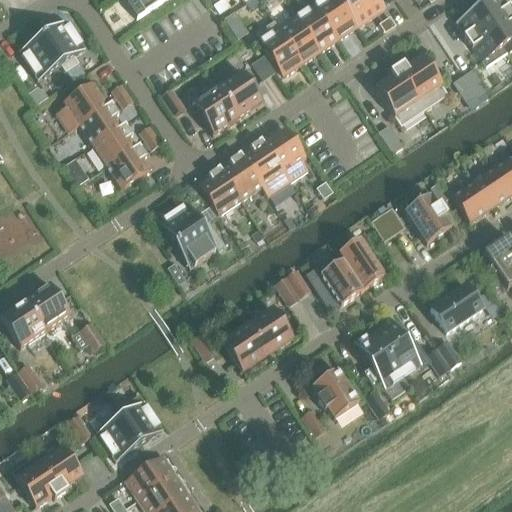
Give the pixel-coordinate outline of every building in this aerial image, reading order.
[(137,23),(171,0),(130,0),(142,18),(136,22),(137,23)] [(256,0),(252,0),(244,5),(246,8),(250,15),(261,7),(256,0)] [(357,32),(341,9),(335,0),(326,0),(314,8),(339,44),(357,32)] [(354,0),(335,0),(341,9),(354,0)] [(385,13),(376,0),(354,0),(341,9),(357,32),(385,13)] [(501,0),(495,0),(478,12),(509,56),(511,53),(511,14),(509,9),(508,10),(501,0)] [(230,12),(224,2),(213,9),(219,19),(230,12)] [(339,44),(314,8),(296,20),(321,56),(339,44)] [(478,12),(455,27),(463,40),(462,40),(473,57),(474,56),(485,72),(507,58),(509,56),(478,12)] [(248,37),(234,16),(224,23),(237,44),(248,37)] [(321,56),(296,20),(278,32),(303,68),(321,56)] [(396,30),(389,21),(379,28),(385,37),(396,30)] [(85,53),(66,25),(43,41),(66,76),(79,68),(74,61),(85,53)] [(303,68),(278,32),(274,25),(254,38),(283,81),(303,68)] [(66,76),(43,41),(18,57),(37,85),(61,70),(65,77),(66,76)] [(448,100),(422,61),(405,72),(403,69),(396,74),(424,116),(448,100)] [(473,73),(462,81),(476,101),(487,94),(473,73)] [(424,116),(396,74),(389,78),(391,81),(374,92),(401,132),(424,116)] [(263,107),(241,76),(217,93),(238,124),(263,107)] [(466,108),(476,101),(462,81),(452,88),(466,108)] [(55,119),(67,137),(108,110),(94,88),(63,109),(65,112),(55,119)] [(121,89),(111,96),(116,104),(127,97),(121,89)] [(238,124),(217,93),(192,109),(192,110),(193,110),(213,139),(212,140),(213,141),(238,124)] [(185,115),(171,94),(161,101),(174,122),(185,115)] [(127,97),(116,104),(123,113),(133,106),(127,97)] [(122,131),(116,121),(119,119),(111,108),(108,110),(67,137),(68,138),(78,131),(91,151),(122,131)] [(136,152),(130,142),(133,140),(125,129),(122,131),(91,151),(105,172),(136,152)] [(402,150),(388,130),(377,137),(391,158),(402,150)] [(150,131),(139,138),(144,146),(155,139),(150,131)] [(304,164),(284,133),(263,147),(290,188),(308,176),(301,166),(304,164)] [(155,139),(144,146),(150,155),(161,148),(155,139)] [(290,188),(263,147),(261,144),(249,152),(251,155),(242,161),(269,202),(290,188)] [(151,174),(144,163),(147,161),(139,150),(136,152),(105,172),(120,194),(151,174)] [(269,202),(242,161),(240,158),(228,166),(230,169),(221,175),(241,206),(261,193),(268,203),(269,202)] [(511,199),(511,160),(494,172),(511,200),(511,199)] [(241,206),(221,175),(219,172),(207,180),(209,183),(198,190),(219,221),(241,206)] [(511,200),(494,172),(473,186),(491,214),(511,200)] [(491,214),(473,186),(451,201),(469,228),(491,214)] [(197,187),(187,194),(193,203),(203,197),(198,190),(197,187)] [(332,197),(325,187),(316,193),(323,203),(332,197)] [(424,194),(400,210),(426,249),(451,233),(444,223),(447,221),(439,209),(436,211),(424,194)] [(297,202),(290,206),(298,217),(305,213),(297,202)] [(202,231),(186,208),(158,227),(173,250),(202,231)] [(405,233),(391,213),(370,227),(384,247),(405,233)] [(218,255),(211,244),(218,239),(209,226),(202,231),(173,250),(190,274),(218,255)] [(259,234),(251,239),(256,247),(264,242),(259,234)] [(511,290),(511,248),(508,241),(482,258),(507,294),(511,290)] [(360,243),(338,258),(342,265),(363,296),(385,281),(360,243)] [(342,265),(309,287),(330,318),(363,296),(342,265)] [(173,268),(167,272),(179,290),(186,285),(174,267),(173,268)] [(296,276),(285,283),(299,304),(310,297),(296,276)] [(288,311),(299,304),(285,283),(275,290),(288,311)] [(68,320),(48,291),(50,290),(49,289),(24,306),(44,337),(70,320),(69,319),(68,320)] [(482,315),(466,291),(430,314),(446,339),(482,315)] [(44,337),(24,306),(0,321),(0,323),(20,354),(44,337)] [(292,344),(272,314),(247,330),(268,360),(292,344)] [(389,322),(371,334),(404,382),(421,371),(422,373),(430,368),(426,361),(416,344),(408,350),(389,322)] [(104,349),(91,328),(80,336),(94,356),(104,349)] [(268,360),(247,330),(222,347),(242,377),(268,360)] [(371,334),(353,346),(370,372),(363,377),(373,392),(380,388),(385,395),(404,382),(371,334)] [(216,359),(202,339),(191,346),(205,366),(216,359)] [(447,346),(436,353),(450,374),(461,367),(447,346)] [(439,381),(450,374),(436,353),(426,361),(439,381)] [(28,370),(17,377),(31,398),(42,391),(28,370)] [(358,408),(336,375),(312,391),(319,402),(316,404),(324,415),(327,413),(334,424),(358,408)] [(17,377),(7,384),(20,405),(31,398),(17,377)] [(389,417),(375,396),(365,403),(379,424),(389,417)] [(163,435),(144,406),(121,422),(116,415),(115,415),(139,451),(163,435)] [(139,451),(115,415),(103,424),(107,431),(96,438),(115,467),(139,451)] [(326,435),(312,415),(301,422),(315,442),(326,435)] [(91,442),(78,421),(67,428),(81,449),(91,442)] [(63,452),(39,468),(61,500),(67,495),(66,493),(83,481),(63,452)] [(35,461),(11,477),(34,511),(36,511),(52,502),(54,504),(61,500),(39,468),(35,461)] [(138,504),(175,480),(162,461),(126,486),(138,504)] [(143,511),(165,511),(187,498),(175,480),(138,504),(143,511)] [(196,511),(187,498),(165,511),(196,511)] [(124,511),(118,502),(109,509),(111,511),(124,511)]
